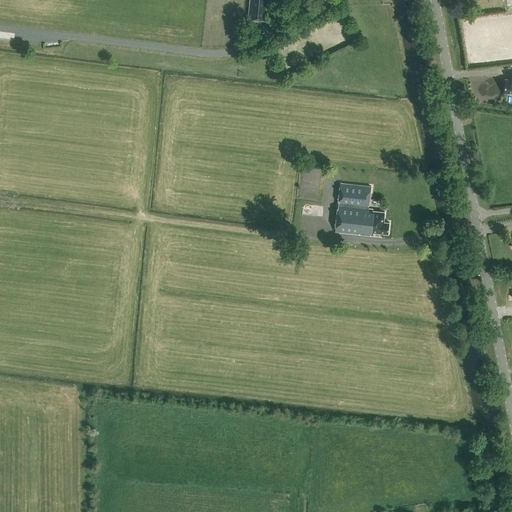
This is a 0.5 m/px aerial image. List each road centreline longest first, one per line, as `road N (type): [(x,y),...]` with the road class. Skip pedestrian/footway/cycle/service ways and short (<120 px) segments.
road 1 (unclassified): [(511,424),(433,0)]
road 2 (track): [(474,225),(402,241),(318,235)]
